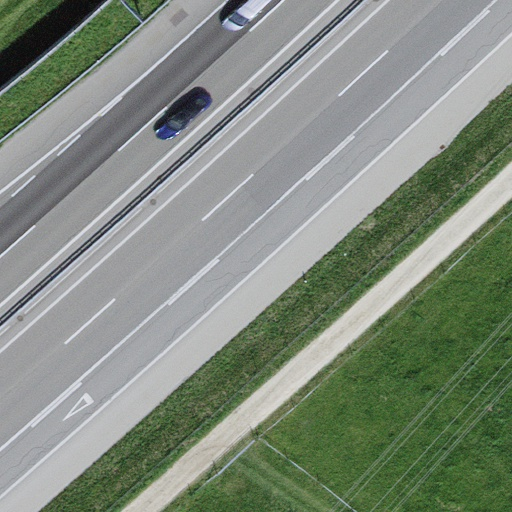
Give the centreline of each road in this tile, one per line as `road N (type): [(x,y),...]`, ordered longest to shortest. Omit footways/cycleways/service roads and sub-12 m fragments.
road 1 (motorway): [(0,400),(441,0)]
road 2 (track): [(140,511),(511,181)]
road 3 (motorway): [(283,0),(0,255)]
